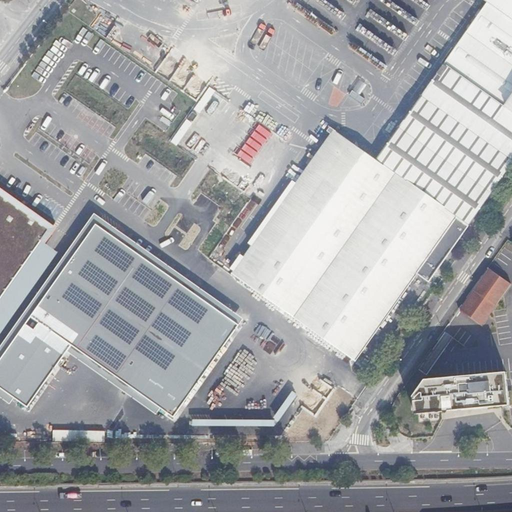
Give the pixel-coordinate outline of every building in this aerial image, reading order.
[(196,0),(176,0),(188,10),(196,0)] [(295,183),(237,265),(215,296),(189,332),(254,378),(313,420),(416,276),(428,284),(511,164),(511,0),(490,0),(442,67),(437,64),(432,70),(437,74),(403,123),(375,161),(346,141),(341,137),(336,133),(333,131),(299,178),(295,183)] [(145,146),(152,135),(146,131),(140,142),(145,146)] [(258,172),(266,159),(185,158),(178,153),(177,153),(169,148),(166,151),(176,158),(167,158),(167,168),(220,202),(230,203),(234,197),(235,187),(242,192),(251,177),(252,172),(258,172)] [(0,297),(43,236),(0,205),(0,297)] [(189,332),(215,296),(103,216),(74,258),(155,316),(185,337),(250,383),(254,378),(189,332)] [(43,236),(0,297),(0,313),(51,242),(43,236)] [(0,334),(0,351),(68,254),(60,248),(0,334)] [(0,427),(21,442),(26,442),(75,373),(102,392),(155,316),(74,258),(68,254),(0,351),(0,427)] [(460,312),(481,326),(510,284),(490,271),(460,312)] [(141,399),(203,443),(207,443),(250,383),(185,337),(141,399)] [(507,372),(425,379),(411,396),(414,399),(415,417),(510,408),(507,372)]
